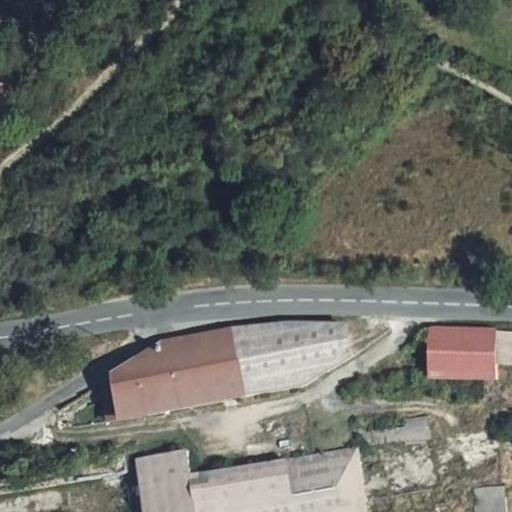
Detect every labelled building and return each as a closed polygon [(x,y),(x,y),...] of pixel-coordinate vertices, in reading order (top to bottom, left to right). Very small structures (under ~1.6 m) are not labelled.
[(303,387),(352,354),(346,328),(295,326),(244,333),(165,347),(117,380),(124,416),(303,387)] [(492,382),(493,330),(431,327),(430,379),(492,382)] [(429,435),(426,418),(361,428),(364,444),(429,435)] [(365,511),(355,451),(194,478),(190,454),(141,462),(149,511),(365,511)] [(505,511),(506,488),(475,488),(475,511),(505,511)]
